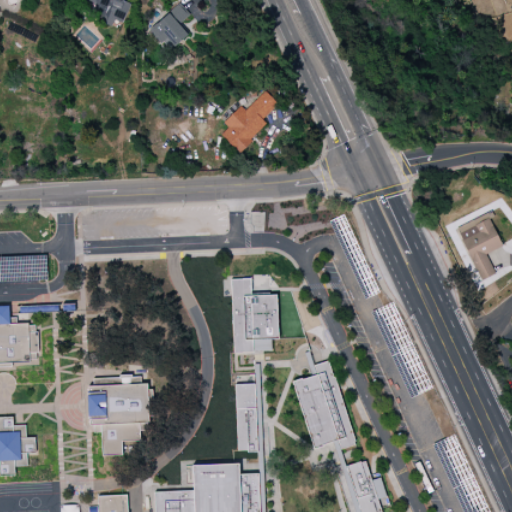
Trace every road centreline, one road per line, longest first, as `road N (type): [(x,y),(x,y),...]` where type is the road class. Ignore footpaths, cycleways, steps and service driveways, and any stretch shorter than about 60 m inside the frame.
road 1 (residential): [(0,201),(355,175)]
road 2 (primary): [(414,270),(511,481)]
road 3 (primary): [(381,171),(305,10)]
road 4 (residential): [(355,175),(511,156)]
